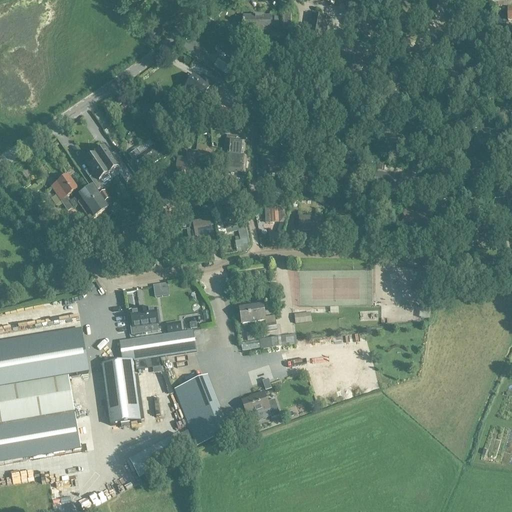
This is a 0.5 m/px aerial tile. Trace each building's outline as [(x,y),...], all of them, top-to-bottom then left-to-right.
[(311,16),(305,44),(306,45),(325,48),(331,20),(324,18),(314,16),(311,16)] [(244,17),(244,26),(244,34),(255,34),(255,39),(264,39),(263,34),(271,34),(271,17),(244,17)] [(452,44),(456,47),(454,50),(468,61),(478,47),(464,36),(463,39),(458,36),(452,44)] [(220,43),(215,51),(221,55),(218,60),(228,67),(233,70),(237,64),(238,64),(243,58),(240,56),(220,43)] [(307,57),(303,70),(311,72),(312,69),(317,71),(320,62),(307,57)] [(410,60),(393,62),(395,79),(398,79),(398,84),(409,83),(408,77),(412,77),(410,60)] [(261,63),(250,86),(271,95),(281,71),(261,62),(261,63)] [(189,86),(183,95),(194,102),(196,99),(202,102),(202,101),(205,103),(208,98),(212,100),(213,98),(219,88),(208,80),(205,85),(194,78),(193,79),(191,78),(187,85),(189,86)] [(418,110),(417,117),(429,119),(430,112),(441,113),(442,113),(443,106),(443,101),(443,100),(423,98),(422,111),(418,110)] [(289,104),(288,111),(293,112),(295,112),(295,115),(300,116),(304,116),(305,109),(303,109),(303,100),(290,99),(289,104)] [(169,106),(166,117),(174,119),(177,108),(169,106)] [(153,107),(142,117),(155,131),(166,121),(153,107)] [(218,107),(216,117),(241,123),(242,122),(243,116),(244,115),(231,112),(232,110),(218,107)] [(347,130),(347,152),(358,152),(359,130),(359,127),(356,127),(356,130),(347,130)] [(303,138),(303,142),(307,142),(319,143),(320,129),(319,129),(315,129),(308,129),(307,138),(303,138)] [(471,132),(470,146),(489,146),(489,132),(471,132)] [(227,139),(224,174),(246,176),(247,158),(245,158),(246,141),(239,141),(239,138),(227,137),(227,139)] [(384,138),(384,146),(390,146),(390,152),(404,152),(404,138),(391,138),(384,138)] [(128,167),(136,177),(137,176),(161,160),(159,156),(150,143),(130,156),(133,161),(128,164),(130,166),(128,167)] [(177,158),(175,174),(184,175),(185,172),(194,174),(196,161),(207,163),(205,180),(214,181),(217,156),(206,154),(206,147),(197,146),(196,153),(184,151),(183,159),(177,158)] [(96,156),(109,175),(116,170),(125,182),(132,177),(119,158),(114,162),(105,149),(103,151),(102,150),(97,153),(98,154),(96,156)] [(100,181),(109,175),(96,156),(93,158),(92,157),(88,160),(89,161),(86,163),(94,175),(89,179),(98,191),(104,187),(100,181)] [(275,158),(262,159),(263,171),(268,171),(269,176),(287,175),(286,160),(275,161),(275,158)] [(463,175),(461,180),(473,184),(476,172),(477,171),(484,174),(485,170),(487,166),(473,161),(472,164),(467,162),(463,175)] [(445,166),(432,168),(435,186),(448,184),(445,166)] [(341,170),(334,178),(345,188),(352,180),(341,170)] [(375,173),(373,187),(398,190),(398,188),(400,177),(393,176),(388,175),(375,173)] [(102,202),(93,189),(81,198),(81,197),(71,204),(68,199),(79,191),(69,178),(58,185),(61,190),(56,193),(64,205),(69,212),(79,205),(91,222),(113,208),(109,202),(104,205),(102,202)] [(27,189),(30,187),(24,179),(21,182),(27,189)] [(171,188),(155,194),(160,209),(176,204),(171,188)] [(286,207),(265,207),(265,216),(265,224),(271,223),(280,223),(280,222),(285,218),(286,218),(286,207)] [(234,209),(221,212),(221,213),(224,231),(239,227),(241,226),(239,219),(237,220),(234,209)] [(403,212),(401,222),(410,223),(422,226),(421,227),(429,229),(430,226),(431,217),(423,215),(423,216),(412,214),(403,212)] [(336,218),(335,230),(363,231),(364,216),(356,215),(356,219),(336,218)] [(191,231),(188,231),(190,244),(201,243),(214,240),(213,237),(211,227),(214,226),(212,216),(204,218),(204,220),(195,222),(192,222),(189,223),(191,227),(191,231)] [(300,220),(299,232),(317,232),(317,220),(300,220)] [(101,226),(83,237),(89,247),(107,236),(101,226)] [(473,227),(472,242),(478,242),(478,240),(491,242),(492,229),(473,227)] [(135,240),(134,240),(135,240),(135,253),(148,253),(147,238),(137,238),(137,240),(135,240)] [(134,240),(124,241),(124,254),(135,253),(135,240),(134,240)] [(210,253),(209,246),(202,247),(203,254),(210,253)] [(97,293),(103,287),(96,280),(90,286),(97,293)] [(265,322),(264,319),(263,307),(240,310),(242,326),(265,322)] [(131,315),(129,315),(132,336),(143,335),(142,328),(158,326),(158,324),(160,323),(158,311),(156,312),(156,310),(131,314),(131,315)] [(311,314),(297,315),(294,316),(295,324),(312,322),(311,314)] [(266,326),(276,324),(275,317),(264,319),(265,322),(266,326)] [(180,322),(165,325),(166,333),(167,335),(182,332),(182,331),(180,322)] [(276,324),(266,326),(264,326),(265,333),(277,331),(276,324)] [(0,390),(91,375),(83,329),(0,343),(0,390)] [(193,332),(119,343),(122,363),(134,361),(134,363),(147,361),(197,353),(193,332)] [(271,339),(259,341),(260,351),(272,349),(281,348),(280,338),(271,339)] [(252,343),(241,345),(242,352),(260,350),(259,342),(252,343)] [(133,363),(102,368),(110,427),(141,423),(133,363)] [(152,370),(153,389),(161,388),(160,369),(152,370)] [(204,379),(182,388),(204,444),(227,436),(204,379)] [(69,380),(0,391),(0,427),(75,414),(69,380)] [(269,380),(262,382),(265,392),(272,390),(269,380)] [(275,401),(267,404),(264,394),(254,397),(254,398),(242,402),(247,418),(268,411),(271,420),(280,417),(275,401)] [(0,463),(80,450),(75,414),(0,427),(0,463)] [(202,443),(198,432),(188,435),(192,446),(202,443)] [(180,437),(148,454),(131,463),(140,479),(189,454),(180,437)] [(136,449),(135,443),(118,446),(119,452),(136,449)]
